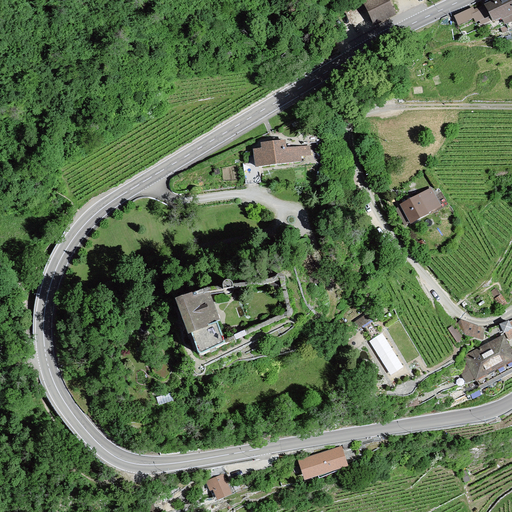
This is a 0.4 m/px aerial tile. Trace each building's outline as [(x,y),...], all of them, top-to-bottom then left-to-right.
[(372,0),(363,4),(373,24),(393,14),(386,0),(372,0)] [(511,0),(496,0),(486,5),(494,20),(502,16),(503,19),(511,14),(511,0)] [(472,15),(476,22),(488,17),(485,9),(472,15)] [(309,155),(308,147),(285,149),(284,141),(283,142),(282,139),(275,140),(275,139),(271,140),(271,143),(262,144),(263,149),(255,150),(258,167),(300,162),(299,156),(309,154),(309,155)] [(411,224),(429,214),(428,213),(436,208),(430,198),(434,196),(430,189),(401,205),(411,224)] [(317,270),(315,270),(309,251),(298,254),(306,271),(309,272),(311,283),(320,281),(317,270)] [(279,281),(269,284),(271,290),(277,293),(282,291),(279,281)] [(203,355),(225,345),(205,290),(184,297),(181,299),(180,303),(198,354),(203,355)] [(374,318),(370,312),(355,322),(360,328),(374,318)] [(511,327),(509,320),(499,324),(504,333),(505,333),(509,340),(511,338),(511,327)] [(482,339),(483,331),(461,322),(458,326),(465,334),(482,339)] [(458,342),(461,340),(452,327),(449,329),(458,342)] [(491,373),(494,379),(511,369),(511,352),(504,337),(464,358),(468,365),(466,367),(462,373),(467,382),(475,378),(476,381),(491,373)] [(156,397),(159,405),(173,401),(172,396),(174,395),(173,392),(156,397)] [(310,475),(326,470),(327,472),(331,471),(345,465),(342,454),(337,455),(336,452),(306,462),(310,475)] [(213,489),(217,498),(230,492),(223,475),(206,481),(210,491),(213,489)]
